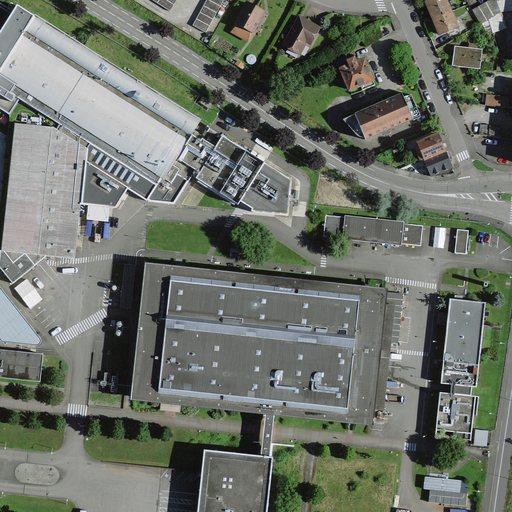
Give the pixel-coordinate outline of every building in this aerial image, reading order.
[(175,0),(152,0),(169,10),(175,0)] [(221,0),(204,0),(192,25),(205,31),(221,0)] [(427,0),(424,1),(431,18),(448,10),(443,0),(427,0)] [(494,0),(489,0),(485,2),(492,15),(499,11),(494,0)] [(511,0),(494,0),(499,11),(500,11),(511,9),(511,0)] [(262,11),(245,1),(234,21),(251,31),(262,11)] [(492,15),(485,2),(478,6),(485,19),(487,18),(492,15)] [(478,6),(471,10),(478,23),(485,19),(478,6)] [(448,10),(431,18),(437,34),(455,27),(448,10)] [(491,32),(497,30),(505,27),(500,11),(499,11),(492,15),(487,18),(491,32)] [(318,28),(298,16),(282,45),(298,54),(305,42),(309,43),(318,28)] [(2,251),(8,259),(11,263),(20,256),(24,253),(33,265),(35,264),(45,255),(73,259),(86,148),(89,144),(155,186),(160,178),(169,163),(188,134),(197,120),(138,82),(124,73),(111,65),(36,17),(0,73),(0,86),(10,93),(7,97),(15,102),(18,98),(41,113),(61,126),(58,130),(53,127),(19,124),(15,124),(12,142),(0,251),(2,251)] [(251,31),(234,21),(230,30),(246,39),(251,31)] [(453,46),(451,65),(478,68),(480,49),(453,46)] [(362,88),(374,84),(363,58),(360,59),(358,55),(353,57),(352,56),(346,59),(344,53),(330,59),(335,70),(341,68),(349,88),(360,84),(362,88)] [(372,105),(341,118),(353,132),(359,129),(363,138),(411,118),(410,114),(417,111),(409,93),(402,96),(400,93),(381,101),(380,98),(375,100),(375,99),(370,101),(372,105)] [(476,98),(476,103),(506,107),(507,97),(485,94),(485,99),(476,98)] [(478,124),(477,133),(487,135),(488,125),(478,124)] [(488,125),(487,135),(498,136),(499,127),(488,125)] [(477,133),(468,132),(472,141),(498,145),(500,136),(498,136),(487,135),(477,133)] [(200,141),(188,134),(160,178),(169,183),(175,174),(186,181),(190,176),(236,205),(238,201),(250,209),(250,212),(286,215),(290,180),(221,136),(214,147),(201,139),(200,141)] [(423,157),(443,149),(437,134),(417,142),(421,154),(419,155),(420,158),(423,157)] [(450,166),(443,149),(424,158),(426,163),(422,164),(425,171),(428,170),(430,174),(450,166)] [(401,222),(373,219),(347,216),(344,236),(398,243),(401,222)] [(422,225),(401,222),(398,243),(420,245),(422,225)] [(462,253),(465,252),(467,230),(457,229),(454,252),(462,253)] [(135,264),(123,263),(118,306),(130,307),(135,264)] [(266,511),(273,456),(269,455),(274,411),(369,421),(377,355),(370,354),(371,344),(378,345),(384,291),(238,275),(147,266),(139,341),(143,342),(141,357),(137,357),(133,395),(250,408),(265,410),(260,455),(204,449),(200,485),(198,497),(196,511),(266,511)] [(0,288),(0,333),(7,342),(34,345),(35,345),(37,345),(38,344),(39,343),(39,342),(39,339),(39,338),(0,288)] [(450,384),(450,393),(470,396),(471,387),(475,387),(485,302),(461,299),(462,296),(454,295),(454,298),(450,298),(448,315),(447,321),(443,356),(440,383),(450,384)] [(41,354),(0,349),(0,377),(39,381),(41,354)] [(450,393),(439,392),(434,429),(469,433),(474,396),(470,396),(450,393)] [(482,445),(484,431),(475,430),(473,444),(482,445)] [(458,479),(422,474),(421,486),(438,489),(437,495),(456,497),(458,479)]
